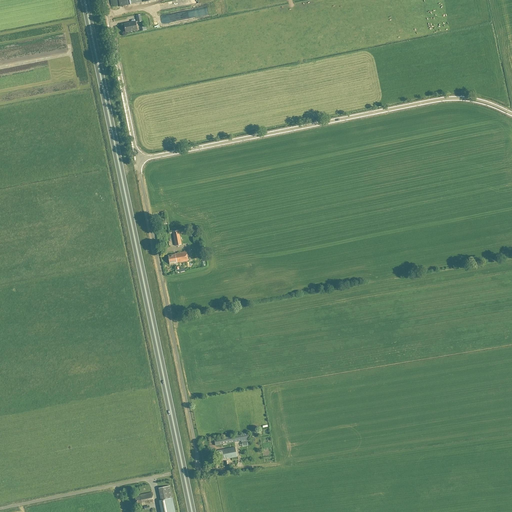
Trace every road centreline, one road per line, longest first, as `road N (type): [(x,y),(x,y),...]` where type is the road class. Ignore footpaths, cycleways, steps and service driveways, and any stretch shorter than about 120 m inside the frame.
road 1 (trunk): [(191,511),(84,0)]
road 2 (unclassified): [(275,464),(216,472),(197,466),(141,155)]
road 3 (unclassified): [(141,155),(438,100),(473,100),(511,115)]
road 4 (unclassified): [(0,507),(165,474)]
road 5 (unclassified): [(104,0),(141,155)]
